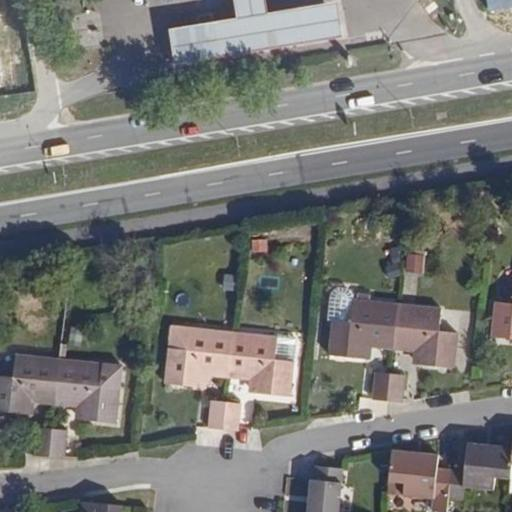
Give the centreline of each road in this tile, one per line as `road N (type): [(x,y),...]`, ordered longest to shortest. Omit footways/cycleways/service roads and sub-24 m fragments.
road 1 (secondary): [(0,219),(511,133)]
road 2 (secondary): [(511,64),(52,143)]
road 3 (residential): [(220,462),(511,407)]
road 4 (residential): [(0,484),(220,462)]
road 5 (residential): [(52,143),(31,0)]
